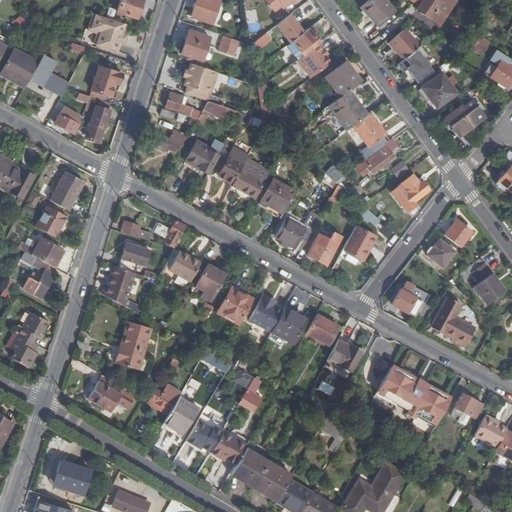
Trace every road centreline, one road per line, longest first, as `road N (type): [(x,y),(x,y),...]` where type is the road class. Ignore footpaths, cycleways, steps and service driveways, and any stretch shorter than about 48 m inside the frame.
road 1 (residential): [(115,177),(360,309)]
road 2 (tertiary): [(42,404),(115,177)]
road 3 (residential): [(459,179),(324,0)]
road 4 (residential): [(42,404),(226,511)]
road 5 (tertiary): [(115,177),(173,0)]
road 6 (residential): [(360,309),(511,392)]
road 7 (residential): [(459,179),(360,309)]
road 8 (residential): [(0,115),(115,177)]
